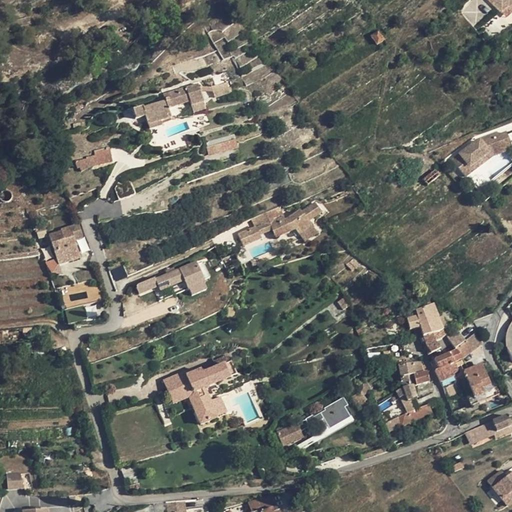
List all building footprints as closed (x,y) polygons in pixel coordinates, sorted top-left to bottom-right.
[(511,0),(489,0),(501,13),(508,7),(509,8),(511,5),(511,0)] [(378,31),(371,36),(377,45),(384,40),(378,31)] [(215,97),(230,92),(227,82),(224,83),(220,84),(219,85),(212,86),(213,91),(215,97)] [(191,105),(203,101),(200,90),(199,86),(198,84),(187,87),(186,87),(167,92),(164,94),(165,100),(144,106),(143,106),(133,108),(135,118),(145,116),(148,124),(163,119),(171,117),(177,117),(184,117),(184,115),(193,113),(191,105)] [(203,101),(191,105),(193,113),(206,109),(203,101)] [(163,119),(148,124),(149,129),(164,125),(163,119)] [(471,145),(452,159),(465,177),(483,163),(480,158),(488,152),(489,152),(511,145),(506,132),(481,141),(480,140),(479,140),(477,141),(471,145)] [(236,139),(206,147),(209,156),(238,148),(236,139)] [(511,147),(511,145),(489,152),(492,156),(511,148),(511,147)] [(109,147),(101,148),(101,152),(87,156),(88,157),(75,161),(77,168),(80,168),(81,172),(91,167),(97,164),(113,161),(109,147)] [(492,156),(488,152),(480,158),(483,163),(492,156)] [(439,176),(434,171),(423,181),(428,186),(439,176)] [(269,174),(260,178),(262,185),(272,181),(269,174)] [(0,191),(0,199),(2,201),(3,201),(4,202),(6,202),(7,202),(8,201),(9,200),(10,199),(11,197),(12,196),(11,194),(11,193),(10,192),(9,190),(6,189),(5,189),(3,189),(1,190),(0,191)] [(315,202),(301,212),(300,210),(287,218),(285,219),(283,217),(277,219),(268,222),(272,230),(275,238),(279,248),(301,239),(300,237),(313,228),(308,221),(321,212),(315,202)] [(258,215),(251,218),(255,227),(256,226),(268,222),(277,219),(283,217),(281,209),(279,206),(272,209),(258,215)] [(268,222),(256,226),(260,235),(272,230),(268,222)] [(67,231),(49,237),(56,259),(58,265),(80,258),(74,240),(83,237),(79,224),(66,228),(67,231)] [(260,235),(256,226),(255,227),(248,230),(252,239),(260,236),(260,235)] [(313,228),(300,237),(301,239),(304,242),(317,233),(313,228)] [(252,239),(248,230),(238,234),(242,243),(252,239)] [(252,239),(242,243),(243,246),(261,239),(260,236),(252,239)] [(353,258),(349,262),(355,267),(356,268),(359,265),(353,258)] [(58,265),(56,259),(46,263),(52,274),(62,277),(58,265)] [(186,280),(191,295),(208,289),(198,261),(135,283),(139,296),(186,280)] [(355,267),(349,262),(346,264),(352,270),(355,267)] [(114,280),(127,277),(124,266),(111,270),(114,280)] [(345,297),(337,302),(342,310),(348,307),(347,302),(345,297)] [(337,302),(329,307),(335,315),(342,310),(337,302)] [(433,304),(416,311),(417,316),(407,320),(409,330),(420,327),(423,336),(430,334),(437,333),(443,330),(441,327),(438,318),(433,304)] [(338,334),(334,328),(327,334),(330,339),(338,334)] [(451,344),(454,349),(464,341),(457,332),(447,338),(451,344)] [(430,334),(423,336),(426,345),(426,346),(428,350),(431,353),(440,349),(436,343),(433,340),(430,334)] [(464,341),(454,349),(455,350),(456,350),(462,359),(465,357),(482,344),(475,334),(464,341)] [(447,338),(436,343),(440,349),(441,349),(451,344),(447,338)] [(448,353),(434,360),(439,369),(434,371),(440,383),(453,377),(453,375),(454,374),(455,373),(456,372),(456,371),(452,363),(462,359),(456,350),(455,350),(448,353)] [(228,355),(214,361),(217,367),(231,361),(228,355)] [(184,372),(163,381),(173,404),(185,399),(189,397),(193,408),(200,425),(216,418),(210,402),(204,388),(229,377),(238,374),(232,361),(231,361),(217,367),(203,374),(201,370),(193,373),(186,376),(184,372)] [(412,363),(398,366),(399,371),(400,377),(412,375),(414,374),(422,373),(424,373),(422,362),(421,363),(412,363)] [(481,365),(463,372),(469,386),(474,398),(483,395),(481,390),(490,386),(485,374),(481,365)] [(414,374),(412,375),(415,386),(428,383),(426,375),(426,372),(424,373),(422,373),(414,374)] [(490,372),(485,374),(490,386),(494,396),(499,395),(490,372)] [(412,375),(400,377),(403,388),(396,392),(397,393),(399,399),(402,404),(406,402),(410,401),(416,399),(412,387),(415,386),(412,375)] [(470,406),(476,404),(474,398),(469,386),(463,389),(470,406)] [(490,386),(481,390),(483,395),(485,400),(494,396),(490,386)] [(485,400),(483,395),(474,398),(476,404),(485,400)] [(189,397),(185,399),(190,410),(193,408),(189,397)] [(221,397),(210,402),(216,418),(228,413),(221,397)] [(414,411),(410,401),(406,402),(402,404),(406,414),(414,411)] [(398,418),(393,420),(395,425),(400,423),(401,426),(431,413),(428,405),(414,411),(406,414),(398,418)] [(507,416),(492,422),(488,423),(467,432),(472,443),(493,434),(493,433),(511,425),(507,416)] [(305,420),(276,433),(282,447),(302,438),(305,444),(314,441),(305,420)] [(395,425),(393,420),(385,423),(389,431),(397,428),(395,425)] [(511,431),(511,427),(511,425),(493,433),(493,434),(495,438),(511,431)] [(302,438),(282,447),(285,453),(305,444),(302,438)] [(511,472),(505,478),(501,471),(487,482),(487,483),(485,485),(488,489),(492,487),(501,500),(511,491),(511,472)] [(22,489),(21,472),(6,474),(7,490),(22,489)] [(31,488),(28,472),(21,473),(24,489),(31,488)] [(467,482),(459,487),(462,495),(471,490),(467,482)] [(273,494),(268,496),(272,511),(274,511),(278,511),(273,494)] [(254,511),(278,511),(274,511),(272,511),(268,496),(253,501),(256,511),(254,511)] [(175,501),(166,502),(166,511),(193,511),(185,511),(184,501),(175,501)]
